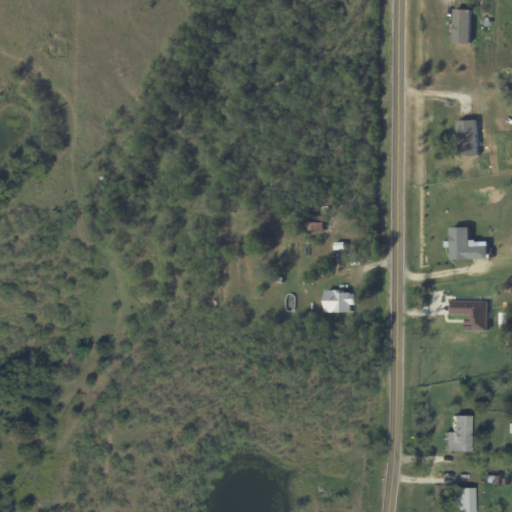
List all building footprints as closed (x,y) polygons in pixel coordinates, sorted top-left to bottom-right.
[(470,45),(471,11),(454,10),(454,45),(470,45)] [(476,121),(458,121),(459,156),(477,156),(476,121)] [(469,227),(448,228),(449,247),(451,247),(451,260),(488,259),(487,243),(470,244),(469,227)] [(325,313),(353,312),(353,292),(325,292),(325,313)] [(488,302),(450,301),(450,315),(466,316),(466,330),(487,331),(488,302)] [(500,332),(508,332),(508,313),(500,313),(500,332)] [(469,451),(470,416),(452,415),(452,432),(445,432),(445,451),(469,451)] [(456,511),(473,511),(473,488),(456,488),(456,511)]
